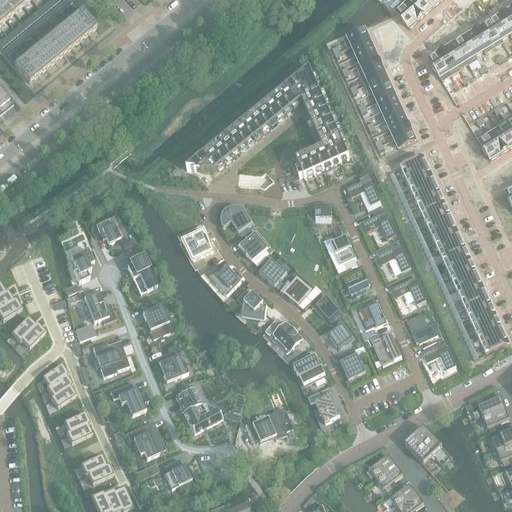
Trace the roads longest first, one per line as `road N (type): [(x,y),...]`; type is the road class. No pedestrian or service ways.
road 1 (residential): [(434,410),(342,208),(332,199),(224,197)]
road 2 (residential): [(463,0),(404,57),(511,294)]
road 3 (residential): [(208,219),(242,270),(310,332),(369,445)]
road 4 (secondary): [(0,179),(163,46)]
road 5 (secondary): [(148,31),(0,155)]
road 6 (residential): [(58,349),(120,476)]
